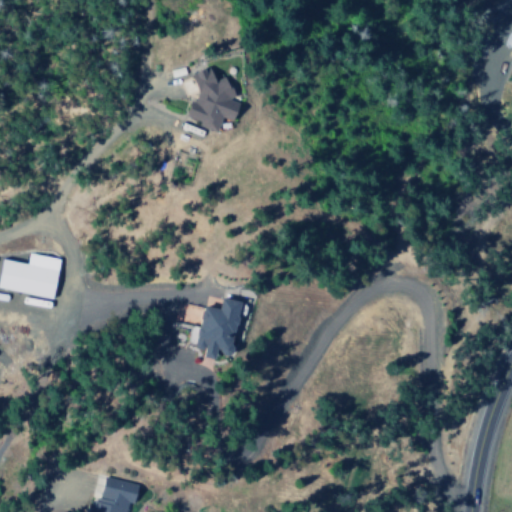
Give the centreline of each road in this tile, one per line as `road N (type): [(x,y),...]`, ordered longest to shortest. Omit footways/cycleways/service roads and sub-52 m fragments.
road 1 (residential): [(466,511),(448,491),(438,456),(433,338),(411,294),(377,290),(355,304),(234,459),(203,436),(174,389),(161,312)]
road 2 (residential): [(0,237),(35,217),(99,146),(139,73)]
road 3 (secondary): [(466,511),(478,439),(511,353)]
